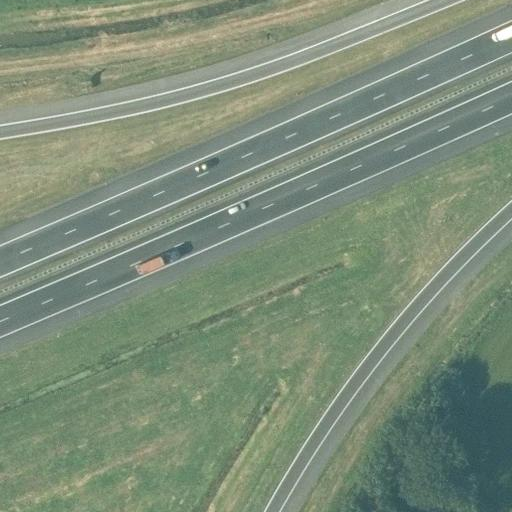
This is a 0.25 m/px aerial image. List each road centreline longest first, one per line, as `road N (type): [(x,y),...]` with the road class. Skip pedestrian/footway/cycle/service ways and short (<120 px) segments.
road 1 (motorway): [(511,35),(0,260)]
road 2 (motorway): [(0,319),(511,96)]
road 3 (motorway): [(447,0),(193,92),(0,130)]
road 4 (motorway): [(272,511),(409,312),(511,211)]
